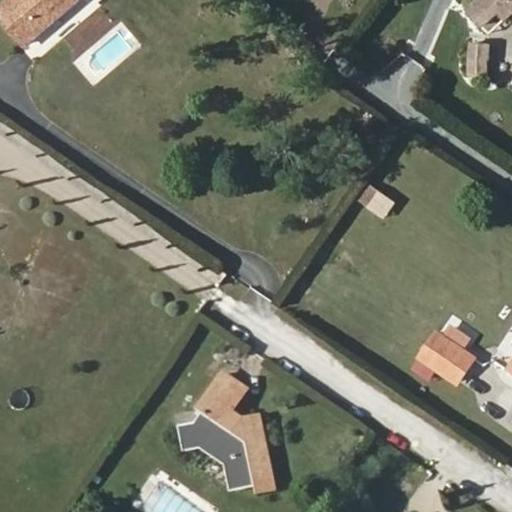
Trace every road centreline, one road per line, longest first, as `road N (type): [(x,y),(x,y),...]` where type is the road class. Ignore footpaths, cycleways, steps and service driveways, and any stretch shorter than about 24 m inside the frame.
road 1 (unknown): [(0,173),(227,308)]
road 2 (unknown): [(511,178),(345,63)]
